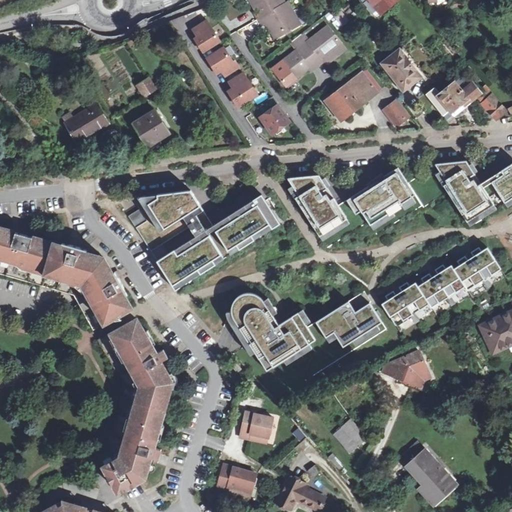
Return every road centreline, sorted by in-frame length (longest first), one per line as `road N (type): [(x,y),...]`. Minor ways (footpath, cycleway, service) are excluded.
road 1 (residential): [(511,139),(79,186)]
road 2 (residential): [(190,511),(188,473),(213,370),(95,225),(79,186)]
